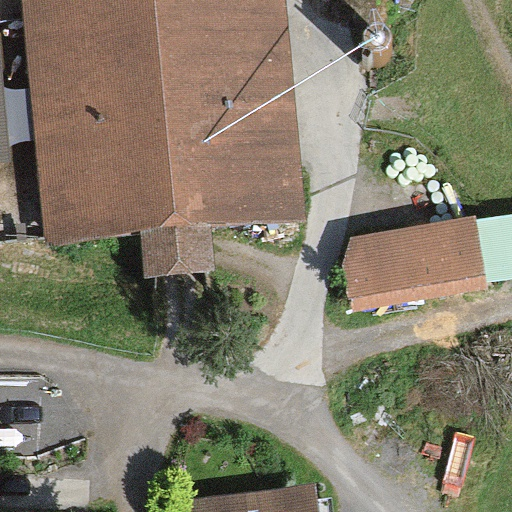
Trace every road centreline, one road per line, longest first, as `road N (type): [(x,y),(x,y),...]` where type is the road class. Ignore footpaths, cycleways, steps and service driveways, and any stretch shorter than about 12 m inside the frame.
road 1 (track): [(511,305),(315,366),(262,408)]
road 2 (track): [(137,511),(176,384)]
